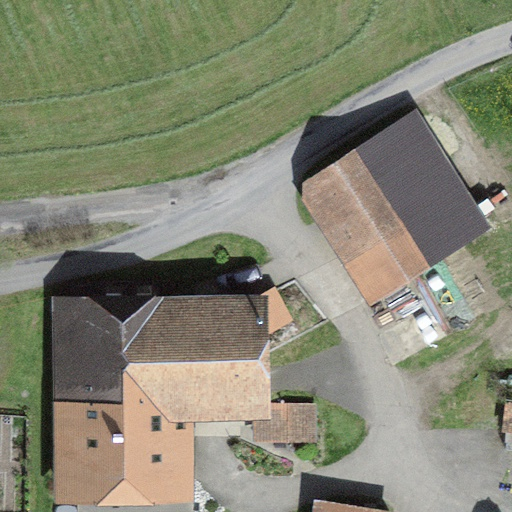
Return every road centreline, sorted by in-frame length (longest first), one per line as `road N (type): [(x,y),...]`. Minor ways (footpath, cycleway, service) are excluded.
road 1 (unclassified): [(0,277),(161,235),(426,75),(511,38)]
road 2 (unknown): [(246,189),(398,357),(412,424),(443,467),(493,511)]
road 3 (track): [(0,217),(246,189)]
